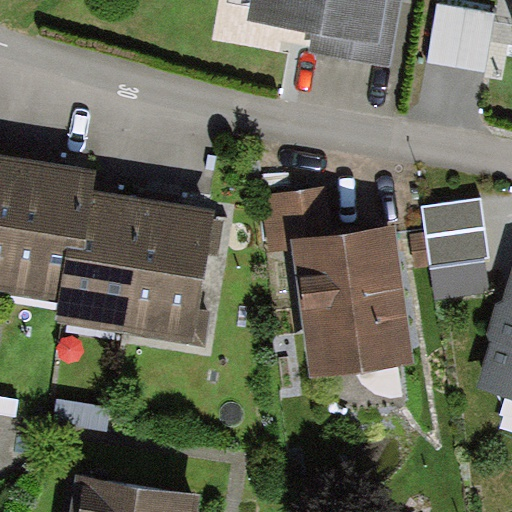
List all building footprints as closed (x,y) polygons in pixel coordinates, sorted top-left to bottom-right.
[(247,0),(242,25),(311,38),(308,51),(394,67),(406,0),(247,0)] [(497,16),(442,7),(432,66),(486,76),(497,16)] [(0,295),(1,296),(25,164),(0,159),(0,295)] [(1,296),(60,307),(69,255),(89,259),(100,200),(104,179),(25,164),(1,296)] [(394,365),(379,237),(318,244),(312,194),(259,200),(266,256),(294,252),(308,375),(394,365)] [(423,268),(477,263),(470,198),(416,203),(423,268)] [(57,326),(128,336),(149,208),(100,200),(89,259),(69,255),(60,307),(57,326)] [(128,336),(204,351),(211,313),(201,311),(211,261),(218,260),(226,220),(149,208),(128,336)] [(511,266),(507,266),(476,387),(511,396),(511,266)] [(102,395),(108,369),(70,360),(63,386),(102,395)] [(61,396),(60,418),(108,420),(109,398),(61,396)] [(202,511),(204,499),(79,479),(73,511),(202,511)]
